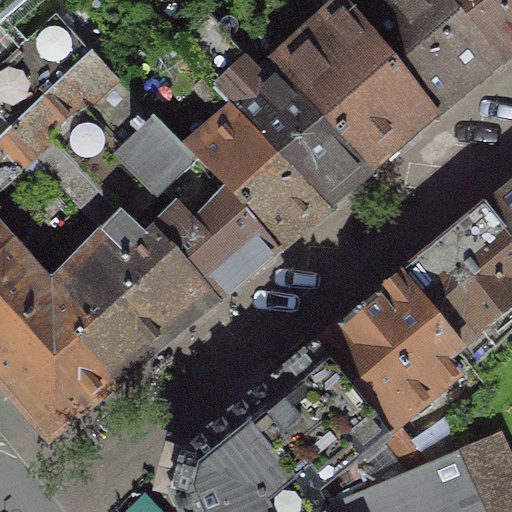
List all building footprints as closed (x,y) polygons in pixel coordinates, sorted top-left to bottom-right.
[(0,0),(0,28),(30,0),(0,0)] [(290,0),(312,26),(324,17),(309,0),(290,0)] [(440,119),(467,98),(388,0),(376,0),(383,8),(364,23),(440,119)] [(388,0),(467,98),(507,64),(453,0),(388,0)] [(511,0),(453,0),(507,64),(511,60),(511,0)] [(412,142),(440,119),(364,23),(349,1),(324,17),(312,26),(316,31),(412,142)] [(234,114),(332,211),(373,175),(275,69),(262,82),(204,22),(184,38),(176,28),(168,36),(234,114)] [(373,175),(412,142),(316,31),(275,69),(373,175)] [(93,56),(27,117),(53,145),(83,118),(119,84),(93,56)] [(20,57),(0,75),(0,112),(9,123),(48,88),(20,57)] [(196,165),(281,253),(332,211),(234,114),(187,156),(196,165)] [(36,159),(53,145),(27,117),(12,132),(36,159)] [(127,222),(156,196),(83,118),(53,145),(127,222)] [(36,159),(12,132),(0,141),(0,152),(20,174),(36,159)] [(0,191),(20,174),(0,152),(0,191)] [(158,242),(220,303),(223,300),(225,302),(281,253),(196,165),(158,199),(156,196),(127,222),(153,247),(158,242)] [(511,194),(491,211),(511,240),(511,194)] [(27,200),(23,242),(11,254),(19,263),(34,247),(39,201),(27,200)] [(511,240),(491,211),(404,283),(461,352),(511,309),(511,240)] [(73,340),(114,389),(220,303),(158,242),(153,247),(127,222),(60,283),(61,305),(86,329),(73,340)] [(0,264),(11,254),(0,241),(0,264)] [(11,254),(0,264),(0,380),(51,440),(114,389),(73,340),(86,329),(61,305),(60,283),(48,294),(19,263),(11,254)] [(404,283),(318,352),(391,435),(440,392),(428,379),(461,352),(404,283)] [(185,511),(331,511),(329,507),(320,488),(358,456),(361,459),(391,435),(318,352),(317,350),(187,456),(177,491),(185,511)] [(511,511),(511,468),(499,436),(463,451),(488,511),(511,511)] [(488,511),(463,451),(329,507),(331,511),(488,511)]
